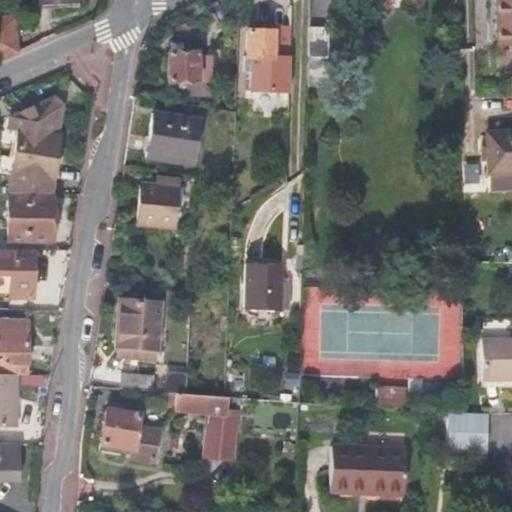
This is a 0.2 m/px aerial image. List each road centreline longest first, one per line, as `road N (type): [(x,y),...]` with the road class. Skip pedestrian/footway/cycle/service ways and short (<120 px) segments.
road 1 (residential): [(57,511),(82,274),(126,18)]
road 2 (residential): [(0,74),(126,18)]
